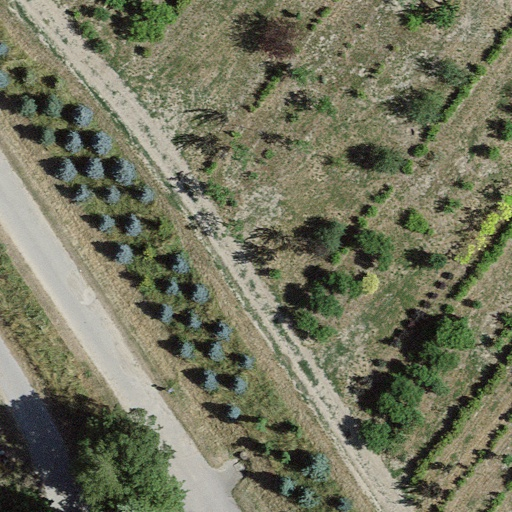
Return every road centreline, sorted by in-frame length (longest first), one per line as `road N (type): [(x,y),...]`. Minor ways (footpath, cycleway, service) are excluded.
road 1 (unclassified): [(213,511),(0,184)]
road 2 (track): [(0,357),(34,409),(66,511)]
